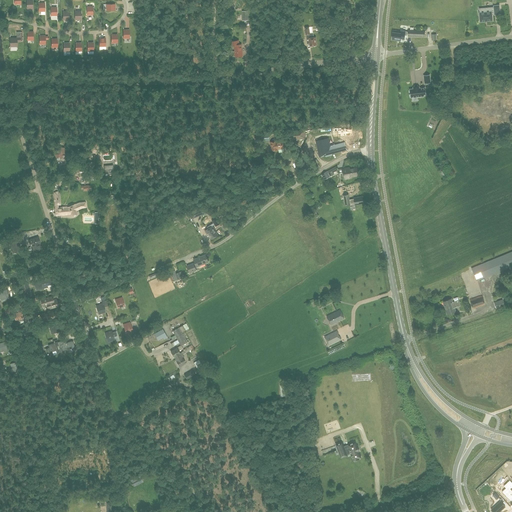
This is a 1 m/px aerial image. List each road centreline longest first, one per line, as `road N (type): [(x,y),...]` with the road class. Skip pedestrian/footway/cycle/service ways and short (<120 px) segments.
road 1 (unclassified): [(6,85),(108,406),(214,511)]
road 2 (unclassified): [(6,85),(191,81),(374,56)]
road 3 (primary): [(411,361),(372,175),(374,56)]
road 4 (track): [(217,96),(0,104)]
road 5 (track): [(372,95),(217,96)]
road 6 (residential): [(0,18),(95,35),(127,18),(123,0)]
road 7 (unclassified): [(511,37),(374,56)]
